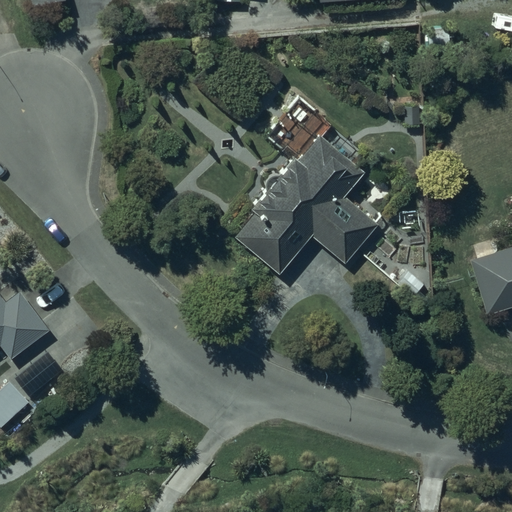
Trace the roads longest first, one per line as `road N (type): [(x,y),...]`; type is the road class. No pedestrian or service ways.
road 1 (residential): [(511,446),(314,405),(234,370),(159,320),(22,154),(25,105)]
road 2 (unknown): [(155,511),(258,380)]
